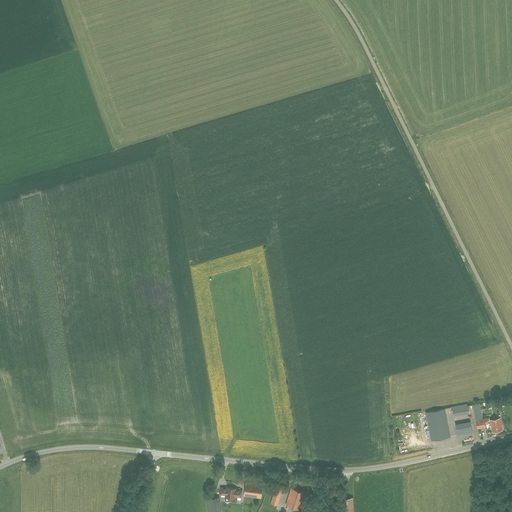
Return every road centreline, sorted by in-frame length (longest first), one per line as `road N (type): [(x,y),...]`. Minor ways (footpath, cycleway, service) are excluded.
road 1 (unclassified): [(511,347),(335,0)]
road 2 (tertiary): [(156,453),(362,469),(511,438)]
road 3 (tertiary): [(0,468),(64,449),(156,453)]
